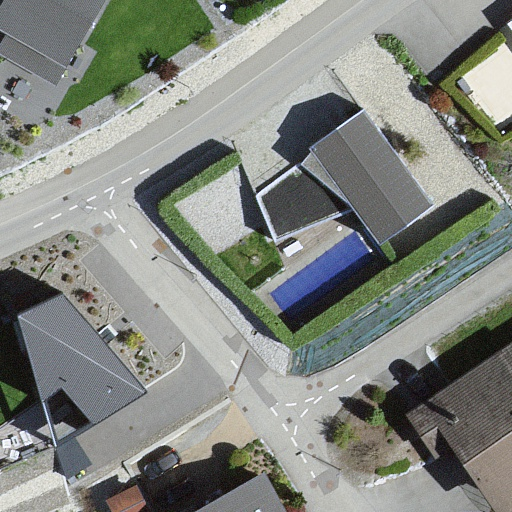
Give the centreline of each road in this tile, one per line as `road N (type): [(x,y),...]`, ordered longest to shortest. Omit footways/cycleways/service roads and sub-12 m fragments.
road 1 (residential): [(92,197),(281,421),(337,511)]
road 2 (residential): [(387,0),(92,197)]
